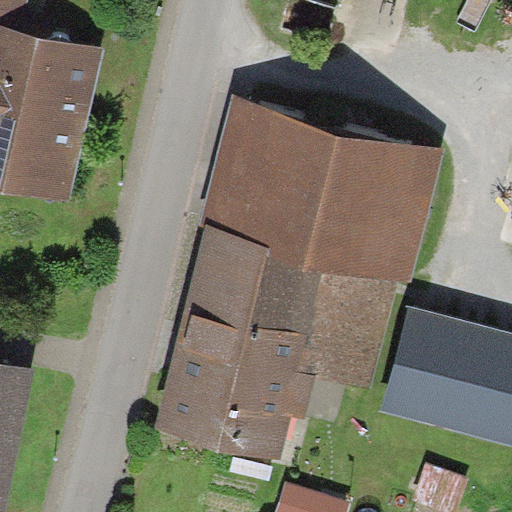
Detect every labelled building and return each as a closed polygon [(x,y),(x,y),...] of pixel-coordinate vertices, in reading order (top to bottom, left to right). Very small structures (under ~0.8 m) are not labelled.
[(15,0),(0,0),(0,167),(60,181),(93,38),(11,19),(15,0)] [(439,142),(250,96),(169,427),(299,459),(318,379),(378,394),(439,142)] [(511,375),(511,343),(415,320),(396,402),(500,426),(511,375)] [(25,511),(59,383),(0,367),(0,511),(25,511)] [(465,511),(478,480),(428,462),(413,501),(443,511),(465,511)] [(291,482),(281,511),(351,511),(355,502),(291,482)]
